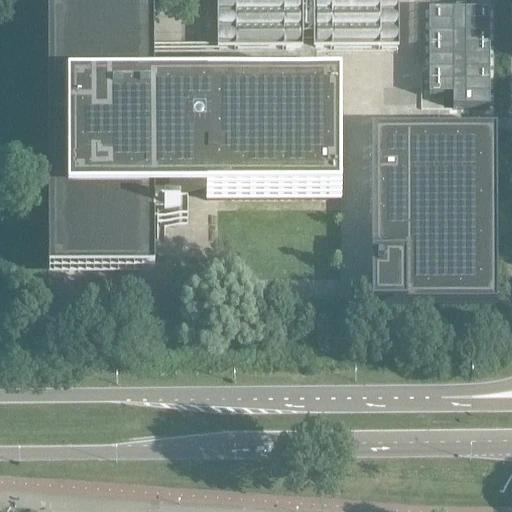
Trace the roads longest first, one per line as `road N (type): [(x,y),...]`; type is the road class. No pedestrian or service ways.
road 1 (secondary): [(0,457),(511,442)]
road 2 (secondary): [(430,397),(0,398)]
